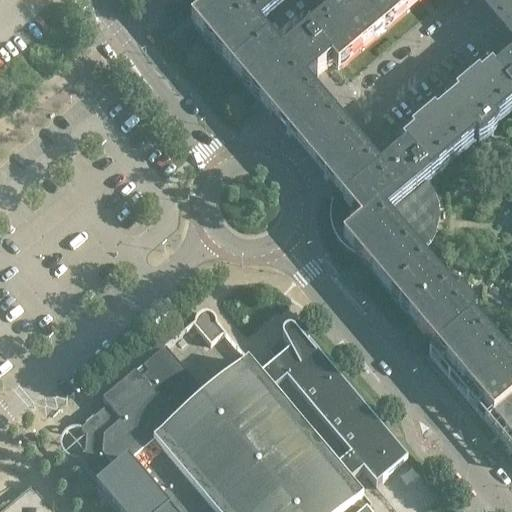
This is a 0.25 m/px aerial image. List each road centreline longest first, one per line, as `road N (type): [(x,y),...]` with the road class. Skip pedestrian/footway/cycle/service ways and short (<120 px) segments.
road 1 (residential): [(491,496),(280,242)]
road 2 (residential): [(281,178),(499,0)]
road 3 (residential): [(0,421),(212,239)]
road 4 (unclassified): [(223,170),(141,76)]
